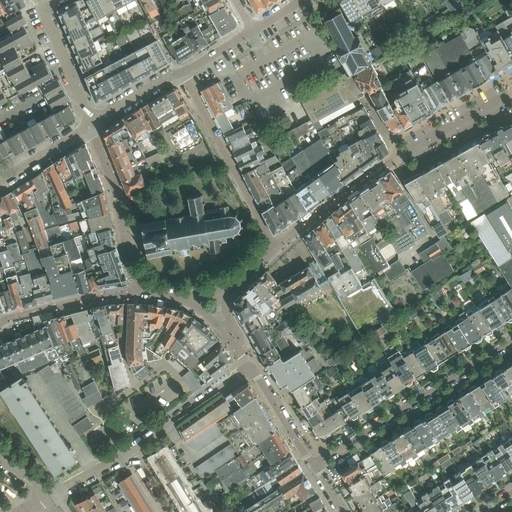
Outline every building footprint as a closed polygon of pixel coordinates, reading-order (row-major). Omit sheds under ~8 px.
[(0,0),(0,19),(6,16),(15,12),(27,5),(23,0),(0,0)] [(86,0),(78,0),(58,11),(67,32),(86,22),(85,22),(95,17),(92,11),(86,0)] [(98,0),(86,0),(92,11),(95,17),(97,20),(107,14),(102,6),(98,0)] [(111,0),(98,0),(102,6),(107,14),(116,9),(112,1),(111,0)] [(111,0),(112,1),(116,9),(126,4),(123,0),(111,0)] [(138,0),(151,24),(157,34),(168,29),(157,8),(157,7),(155,4),(153,0),(138,0)] [(226,3),(224,0),(209,0),(204,3),(207,9),(201,12),(204,16),(226,3)] [(248,0),(257,14),(267,8),(261,0),(248,0)] [(363,16),(353,0),(340,0),(340,1),(343,7),(352,22),(363,16)] [(373,11),(366,0),(353,0),(363,16),(373,11)] [(366,0),(373,11),(375,15),(386,9),(383,5),(380,0),(366,0)] [(456,10),(450,0),(448,0),(445,3),(449,9),(451,13),(456,10)] [(457,0),(450,0),(456,10),(466,3),(464,0),(459,0),(458,1),(457,0)] [(160,1),(155,4),(157,7),(159,12),(164,9),(160,1)] [(226,3),(204,16),(206,20),(209,26),(215,23),(232,13),(226,3)] [(190,5),(179,11),(183,18),(194,12),(190,5)] [(327,16),(327,15),(322,18),(325,23),(325,22),(328,28),(327,28),(328,29),(331,34),(331,35),(332,35),(334,40),(335,42),(335,41),(338,47),(337,47),(338,47),(334,49),(344,67),(348,64),(354,74),(372,63),(356,33),(352,35),(342,14),(339,8),(335,11),(335,12),(327,16)] [(442,14),(444,17),(451,13),(449,9),(442,14)] [(22,14),(18,16),(17,16),(15,12),(6,16),(9,21),(6,22),(9,27),(7,28),(10,34),(9,35),(18,51),(34,43),(24,24),(27,22),(22,14)] [(209,26),(202,30),(210,44),(237,27),(238,23),(232,13),(215,23),(209,26)] [(440,20),(437,16),(435,13),(426,20),(430,26),(436,23),(440,20)] [(197,51),(210,44),(202,30),(198,24),(197,22),(192,14),(180,20),(186,32),(187,32),(197,51)] [(511,18),(505,22),(496,27),(498,31),(504,41),(511,54),(511,18)] [(198,24),(202,30),(209,26),(206,20),(198,24)] [(86,22),(67,32),(71,42),(90,32),(86,22)] [(473,28),(500,73),(511,65),(511,54),(504,41),(498,31),(489,37),(489,38),(488,38),(489,39),(485,41),(477,26),(473,28)] [(465,27),(458,31),(460,35),(487,80),(500,73),(473,28),(465,27)] [(173,31),(164,36),(177,61),(178,63),(179,63),(181,63),(184,61),(184,59),(188,57),(177,38),(173,31)] [(90,32),(71,42),(75,52),(94,42),(90,32)] [(188,57),(197,51),(187,32),(186,32),(177,38),(188,57)] [(1,42),(0,42),(0,107),(2,107),(0,104),(28,89),(29,92),(37,87),(28,70),(18,51),(9,35),(0,39),(1,42)] [(460,35),(448,42),(475,88),(476,87),(485,81),(486,81),(487,81),(487,80),(460,35)] [(382,44),(387,52),(394,48),(389,39),(382,44)] [(158,40),(147,46),(151,54),(159,68),(160,68),(163,68),(166,66),(167,64),(169,63),(158,40)] [(94,42),(75,52),(79,62),(98,52),(94,42)] [(436,49),(462,95),(474,88),(475,88),(448,42),(436,49)] [(449,103),(436,81),(435,82),(425,65),(419,54),(414,45),(409,49),(405,43),(399,47),(411,69),(421,88),(422,88),(436,110),(449,103)] [(147,46),(136,52),(141,60),(148,74),(159,68),(151,54),(147,46)] [(371,51),(375,59),(383,54),(379,47),(371,51)] [(397,58),(403,54),(399,48),(393,52),(397,58)] [(449,103),(462,95),(436,49),(424,56),(437,80),(436,81),(449,103)] [(98,52),(79,62),(83,72),(102,62),(98,52)] [(136,52),(125,57),(130,66),(138,80),(148,74),(141,60),(136,52)] [(125,57),(115,63),(119,71),(127,86),(138,80),(130,66),(125,57)] [(44,62),(28,70),(36,85),(37,87),(38,87),(52,113),(49,114),(50,116),(51,116),(55,114),(55,113),(56,113),(68,106),(69,106),(72,105),(55,74),(51,76),(44,62)] [(115,63),(105,68),(109,77),(117,92),(118,91),(121,91),(124,90),(125,87),(127,86),(119,71),(115,63)] [(347,73),(300,98),(311,120),(316,128),(318,131),(324,128),(322,125),(322,124),(319,119),(359,99),(358,97),(364,93),(356,78),(354,74),(348,64),(344,67),(347,73)] [(359,75),(356,78),(364,93),(368,91),(370,94),(370,95),(381,88),(380,86),(382,85),(377,76),(378,76),(372,65),(367,69),(366,68),(358,73),(359,75)] [(86,78),(96,102),(97,102),(117,92),(109,77),(105,68),(87,77),(86,78)] [(400,76),(390,81),(399,97),(413,123),(414,123),(414,124),(415,123),(423,119),(422,118),(433,112),(434,113),(435,112),(434,111),(436,110),(422,88),(421,88),(411,69),(400,76)] [(217,83),(201,92),(208,105),(215,118),(224,135),(233,130),(225,113),(234,108),(228,97),(225,98),(217,83)] [(381,88),(370,95),(378,109),(384,120),(385,120),(391,131),(391,132),(396,133),(403,128),(391,105),(381,88)] [(174,89),(167,93),(181,119),(189,115),(186,111),(188,110),(176,89),(174,89)] [(167,93),(150,103),(162,125),(164,129),(181,119),(167,93)] [(396,103),(391,105),(403,128),(404,130),(411,126),(410,125),(413,123),(399,97),(395,98),(394,101),(396,103)] [(150,103),(141,109),(152,129),(153,130),(162,125),(150,103)] [(4,141),(0,143),(0,158),(10,154),(12,152),(14,151),(15,152),(16,155),(20,152),(25,150),(23,146),(27,144),(29,148),(46,138),(44,135),(48,133),(50,136),(59,131),(64,129),(62,125),(76,118),(69,106),(68,106),(56,113),(55,113),(55,114),(51,116),(50,116),(7,139),(4,141)] [(346,116),(345,117),(364,152),(371,165),(374,162),(388,153),(388,152),(388,150),(381,137),(377,130),(371,119),(369,116),(368,114),(364,107),(363,107),(346,116)] [(141,109),(123,119),(133,136),(135,139),(140,147),(142,150),(146,148),(142,141),(151,136),(148,131),(152,129),(141,109)] [(345,116),(335,122),(353,152),(362,171),(371,165),(364,152),(345,117),(345,116)] [(106,134),(104,134),(109,146),(126,139),(129,138),(133,136),(123,119),(105,130),(106,132),(106,134)] [(311,120),(291,130),(297,138),(316,128),(311,120)] [(335,122),(326,127),(341,152),(354,177),(362,171),(353,152),(335,122)] [(482,139),(478,141),(484,152),(484,153),(485,152),(487,151),(487,152),(494,148),(511,137),(511,122),(504,127),(501,126),(497,129),(496,131),(490,134),(487,134),(483,136),(482,139)] [(233,130),(224,135),(228,143),(252,132),(251,128),(245,131),(243,126),(233,130)] [(324,128),(318,131),(329,152),(332,159),(340,172),(336,175),(343,185),(354,177),(341,152),(326,127),(324,128)] [(252,132),(228,143),(233,152),(250,143),(248,138),(254,135),(252,132)] [(511,137),(494,148),(487,152),(488,152),(493,163),(494,162),(511,152),(511,137)] [(126,139),(109,146),(111,152),(113,157),(130,150),(132,150),(130,145),(129,146),(126,139)] [(478,140),(468,146),(471,152),(490,186),(499,200),(509,194),(492,163),(491,164),(484,153),(484,152),(478,141),(478,140)] [(250,143),(233,152),(237,161),(256,152),(263,149),(261,146),(257,148),(256,146),(257,145),(255,141),(250,143)] [(311,142),(302,147),(304,150),(305,152),(308,156),(313,152),(316,151),(311,142)] [(76,149),(75,150),(76,152),(86,177),(91,187),(95,195),(105,191),(105,190),(104,190),(104,189),(104,188),(104,187),(103,188),(101,182),(101,181),(98,175),(99,175),(98,174),(99,174),(94,160),(93,160),(92,160),(90,154),(90,153),(89,153),(89,152),(87,147),(87,146),(86,144),(85,144),(83,145),(82,145),(82,146),(77,149),(76,149)] [(468,146),(457,152),(476,185),(488,206),(499,200),(490,186),(471,152),(468,146)] [(256,152),(237,161),(242,172),(260,164),(257,157),(265,153),(264,152),(263,149),(256,152)] [(71,152),(66,156),(77,181),(81,179),(86,189),(91,187),(86,177),(76,152),(75,150),(71,152)] [(130,150),(113,157),(118,169),(135,162),(137,162),(135,158),(133,158),(130,150)] [(300,152),(292,158),(297,167),(304,178),(305,181),(321,202),(331,194),(315,170),(316,169),(315,167),(313,164),(308,156),(305,152),(304,150),(300,152)] [(160,152),(147,158),(149,163),(152,167),(168,160),(165,152),(164,151),(160,152)] [(313,152),(308,156),(313,164),(318,161),(321,159),(318,152),(316,151),(313,152)] [(449,159),(448,160),(469,197),(479,214),(487,209),(489,208),(488,206),(476,185),(457,152),(456,152),(456,153),(454,154),(457,158),(453,160),(452,157),(449,159)] [(511,152),(494,162),(500,173),(505,171),(511,166),(511,152)] [(275,154),(264,159),(266,163),(277,158),(275,154)] [(64,157),(55,163),(67,188),(71,186),(71,187),(76,185),(64,157)] [(318,161),(313,164),(315,167),(316,169),(315,170),(331,194),(336,191),(336,190),(343,185),(336,175),(340,172),(332,159),(321,166),(319,164),(320,164),(318,161)] [(442,160),(436,164),(441,171),(443,174),(443,177),(449,186),(459,203),(465,199),(469,197),(448,160),(443,162),(442,160)] [(293,161),(285,167),(288,173),(297,167),(293,161)] [(135,162),(118,169),(122,181),(141,174),(141,173),(139,169),(138,169),(135,162)] [(45,170),(42,172),(51,191),(51,192),(53,204),(53,207),(55,213),(65,209),(65,208),(67,207),(69,206),(72,205),(71,201),(54,164),(45,170)] [(430,170),(427,172),(448,209),(452,207),(443,189),(449,186),(443,177),(443,174),(441,171),(436,164),(429,168),(430,170)] [(511,166),(505,171),(500,173),(502,178),(502,177),(506,185),(511,181),(511,166)] [(288,173),(286,175),(294,189),(297,192),(307,211),(313,207),(319,203),(321,202),(305,181),(304,178),(297,167),(288,173)] [(255,169),(243,174),(258,203),(269,197),(255,169)] [(423,171),(415,175),(416,176),(439,214),(445,224),(450,221),(452,220),(446,210),(448,209),(427,172),(424,173),(423,171)] [(42,172),(31,180),(38,190),(34,191),(37,197),(37,196),(39,200),(46,198),(44,194),(51,191),(42,172)] [(389,173),(380,179),(385,188),(384,190),(391,201),(394,206),(399,213),(407,225),(406,225),(416,241),(429,233),(425,224),(405,192),(393,174),(389,173)] [(141,174),(122,181),(128,194),(129,201),(130,201),(137,199),(136,193),(140,191),(139,189),(146,186),(145,185),(141,174)] [(157,175),(147,179),(149,183),(159,179),(157,175)] [(415,175),(404,182),(406,184),(409,189),(441,237),(444,235),(448,233),(450,232),(445,224),(439,214),(416,176),(415,175)] [(380,179),(369,186),(383,209),(391,219),(399,213),(394,206),(391,201),(384,190),(385,188),(380,179)] [(15,190),(13,191),(19,201),(21,200),(27,212),(37,207),(33,199),(37,197),(34,191),(38,190),(31,180),(15,190)] [(369,186),(359,193),(374,215),(385,234),(396,226),(391,219),(383,209),(369,186)] [(86,189),(79,192),(81,196),(82,200),(83,200),(95,195),(91,187),(86,189)] [(72,205),(69,206),(71,210),(80,206),(85,217),(85,218),(110,212),(110,210),(109,207),(109,206),(109,205),(109,203),(108,201),(107,200),(108,198),(107,196),(106,194),(105,191),(95,195),(83,200),(82,200),(73,204),(74,204),(72,205)] [(11,192),(2,197),(8,212),(10,217),(13,223),(15,222),(14,219),(18,217),(15,212),(19,210),(11,192)] [(297,192),(286,200),(288,203),(297,219),(307,211),(297,192)] [(359,193),(348,201),(365,226),(380,250),(391,243),(390,241),(387,237),(385,234),(374,215),(359,193)] [(140,223),(140,224),(141,225),(143,235),(141,236),(142,237),(143,237),(144,237),(145,246),(144,246),(144,247),(144,248),(146,248),(148,258),(147,259),(147,260),(148,260),(149,258),(160,256),(161,258),(162,258),(162,256),(171,254),(171,256),(173,255),(173,253),(179,252),(180,256),(182,256),(187,255),(189,254),(188,250),(209,246),(210,252),(209,254),(210,254),(211,253),(221,251),(223,252),(223,251),(222,250),(222,249),(221,244),(222,244),(222,243),(227,242),(227,239),(226,236),(232,235),(233,238),(235,238),(234,235),(238,233),(240,235),(241,233),(240,231),(241,228),(244,228),(244,226),(242,226),(241,221),(243,220),(242,219),(240,220),(237,217),(238,214),(237,214),(236,213),(235,216),(231,215),(230,212),(230,213),(229,206),(220,207),(221,208),(204,211),(203,205),(205,205),(205,203),(203,204),(202,197),(203,195),(202,194),(201,196),(189,198),(188,197),(187,198),(188,199),(190,206),(188,206),(189,207),(190,207),(191,215),(186,215),(186,214),(185,214),(185,216),(176,217),(175,216),(174,216),(175,218),(166,219),(166,217),(164,217),(165,220),(155,221),(154,219),(153,219),(154,221),(142,223),(140,222),(140,223)] [(37,197),(33,199),(37,207),(40,214),(46,211),(43,202),(40,203),(39,200),(37,196),(37,197)] [(81,196),(71,201),(72,205),(74,204),(73,204),(82,200),(81,196)] [(2,197),(0,198),(0,215),(1,217),(6,214),(7,219),(4,220),(7,226),(8,229),(14,227),(13,223),(10,217),(8,212),(2,197)] [(269,197),(258,203),(273,232),(274,235),(280,231),(285,227),(275,208),(273,204),(269,197)] [(489,210),(484,213),(494,229),(509,251),(511,249),(511,207),(507,199),(489,210)] [(286,200),(275,208),(285,227),(297,219),(288,203),(286,200)] [(348,201),(340,207),(354,229),(353,230),(354,233),(353,233),(358,242),(378,276),(384,272),(391,267),(390,266),(380,250),(365,226),(348,201)] [(27,212),(25,213),(26,216),(31,227),(35,239),(37,244),(38,245),(41,254),(49,283),(50,283),(55,299),(65,296),(79,293),(80,293),(72,267),(68,254),(61,226),(60,224),(45,229),(43,222),(40,214),(37,207),(27,212)] [(340,207),(332,214),(343,232),(349,242),(352,241),(348,234),(351,233),(352,234),(353,233),(354,233),(353,230),(354,229),(340,207)] [(46,211),(40,214),(43,222),(45,229),(60,224),(58,218),(67,215),(65,209),(55,213),(54,214),(54,215),(51,217),(48,210),(46,211)] [(69,215),(67,215),(69,221),(71,221),(81,218),(79,212),(73,214),(69,215)] [(86,218),(79,220),(83,234),(89,233),(98,231),(99,232),(113,229),(113,228),(110,212),(85,218),(86,218)] [(401,234),(390,241),(391,243),(399,255),(418,243),(416,241),(406,225),(407,225),(399,213),(391,219),(396,226),(398,230),(401,234)] [(484,213),(470,221),(474,228),(480,237),(499,266),(511,258),(511,256),(509,251),(494,229),(484,213)] [(332,214),(324,221),(341,250),(348,263),(351,268),(353,270),(354,273),(364,268),(349,242),(343,232),(332,214)] [(67,215),(58,218),(60,224),(69,221),(67,215)] [(72,223),(69,223),(72,231),(75,230),(80,228),(78,221),(72,223)] [(324,221),(314,229),(333,261),(335,265),(338,269),(339,271),(340,274),(346,271),(351,268),(348,263),(344,266),(336,253),(341,250),(324,221)] [(450,221),(445,224),(450,232),(455,229),(450,221)] [(470,221),(459,227),(464,234),(474,228),(470,221)] [(89,233),(83,234),(84,235),(88,249),(89,248),(95,246),(98,253),(116,247),(116,244),(117,243),(116,241),(115,241),(114,235),(115,234),(115,232),(114,232),(113,229),(99,232),(98,231),(89,233)] [(306,235),(306,236),(308,239),(310,243),(313,247),(315,251),(320,258),(324,266),(329,263),(333,261),(314,229),(313,230),(314,230),(312,231),(311,231),(309,233),(306,235)] [(398,230),(387,237),(390,241),(401,234),(398,230)] [(351,233),(348,234),(352,241),(354,244),(358,242),(353,233),(352,234),(351,233)] [(276,287),(274,288),(277,292),(279,297),(283,304),(286,308),(304,298),(321,287),(320,285),(321,285),(322,284),(324,283),(326,281),(327,281),(328,280),(331,286),(334,291),(341,302),(348,313),(352,320),(354,324),(357,329),(368,323),(378,317),(380,320),(379,320),(381,323),(382,325),(390,320),(398,315),(386,297),(374,279),(372,280),(362,286),(358,280),(354,273),(353,270),(351,268),(346,271),(340,274),(339,271),(338,269),(335,265),(333,261),(329,263),(324,266),(320,258),(315,251),(313,247),(310,243),(308,239),(306,236),(304,237),(303,237),(304,238),(307,243),(310,249),(309,250),(317,262),(315,263),(313,265),(311,266),(309,267),(307,268),(305,269),(303,270),(301,271),(298,273),(295,275),(292,277),(286,280),(278,285),(276,287)] [(26,239),(19,241),(23,252),(23,254),(31,252),(29,248),(26,239)] [(16,241),(6,244),(8,250),(13,263),(12,264),(22,290),(19,291),(25,307),(38,303),(29,273),(23,254),(23,252),(20,253),(16,241)] [(427,263),(412,272),(424,290),(455,270),(444,253),(438,242),(421,253),(427,263)] [(31,252),(23,254),(29,273),(38,303),(55,299),(50,283),(49,283),(41,254),(38,245),(37,245),(29,248),(31,252)] [(95,246),(89,248),(91,254),(94,262),(96,270),(103,288),(112,287),(118,285),(118,286),(120,285),(127,284),(128,281),(126,273),(125,273),(118,252),(117,252),(116,248),(116,247),(98,253),(95,246)] [(88,249),(82,250),(90,274),(87,275),(91,290),(103,288),(96,270),(94,262),(91,254),(89,248),(88,249)] [(8,250),(0,252),(0,258),(3,266),(5,274),(10,288),(16,309),(25,307),(19,291),(22,290),(12,264),(13,263),(8,250)] [(79,251),(68,254),(72,267),(80,293),(91,290),(87,275),(90,274),(82,250),(79,251)] [(511,258),(499,266),(506,277),(509,282),(511,286),(511,258)] [(391,267),(384,272),(390,281),(406,271),(399,260),(390,266),(391,267)] [(481,264),(473,269),(477,275),(486,270),(481,264)] [(3,266),(0,267),(0,298),(4,312),(16,309),(10,288),(5,274),(3,266)] [(470,270),(459,277),(464,284),(474,278),(470,270)] [(267,271),(259,278),(268,287),(278,298),(279,297),(277,292),(274,288),(276,287),(278,285),(276,281),(267,271)] [(259,278),(252,286),(270,305),(278,315),(275,311),(283,304),(279,297),(278,298),(268,287),(259,278)] [(455,278),(449,283),(452,288),(459,284),(455,278)] [(502,284),(496,287),(500,293),(502,296),(511,311),(511,286),(509,282),(503,285),(502,284)] [(252,286),(245,292),(261,311),(263,314),(269,321),(270,322),(278,315),(270,305),(252,286)] [(441,288),(437,290),(441,298),(445,295),(441,288)] [(436,290),(430,294),(436,304),(442,300),(441,298),(436,290)] [(235,308),(235,309),(242,322),(261,311),(245,292),(244,293),(245,293),(243,295),(243,294),(236,301),(236,302),(235,302),(235,307),(235,308)] [(493,297),(489,301),(491,303),(503,323),(507,320),(508,322),(508,321),(511,322),(511,321),(511,311),(502,296),(495,300),(493,297)] [(482,305),(478,308),(479,310),(492,330),(496,327),(497,328),(500,329),(503,327),(504,324),(503,323),(491,303),(489,301),(488,300),(487,299),(483,301),(482,304),(482,305)] [(124,304),(105,306),(111,324),(114,323),(114,324),(115,324),(123,324),(124,305),(124,304)] [(129,305),(127,350),(142,350),(142,344),(143,338),(142,323),(144,324),(144,317),(149,317),(149,305),(129,304),(129,305)] [(144,324),(142,323),(143,338),(150,338),(151,339),(152,339),(163,324),(162,323),(165,320),(167,308),(149,305),(149,317),(144,317),(144,324)] [(105,306),(92,309),(95,315),(101,337),(104,344),(109,365),(116,390),(119,388),(125,386),(126,385),(130,383),(125,367),(118,342),(117,342),(116,339),(114,334),(111,324),(105,306)] [(165,320),(162,323),(163,324),(168,327),(167,330),(168,331),(169,331),(174,323),(173,322),(180,310),(167,308),(165,320)] [(414,308),(407,313),(412,320),(419,315),(414,308)] [(437,308),(434,310),(440,319),(443,317),(437,308)] [(87,310),(72,314),(72,316),(84,344),(86,343),(101,337),(95,315),(92,309),(91,309),(92,311),(88,312),(87,310)] [(168,331),(161,343),(162,344),(164,345),(170,349),(182,329),(181,327),(191,316),(180,310),(173,322),(174,323),(169,331),(168,331)] [(472,312),(467,315),(469,318),(481,337),(485,334),(486,335),(489,336),(492,334),(493,331),(492,330),(479,310),(474,314),(472,312)] [(261,311),(242,322),(249,333),(269,321),(263,314),(261,311)] [(72,314),(56,318),(55,318),(64,342),(73,362),(81,358),(80,356),(83,355),(88,353),(84,344),(72,316),(72,314)] [(210,330),(191,316),(181,327),(182,329),(170,349),(169,350),(191,370),(195,366),(222,344),(218,340),(217,338),(211,332),(210,330)] [(282,323),(281,324),(282,324),(288,333),(290,331),(302,346),(304,348),(304,349),(313,343),(311,340),(308,337),(292,316),(285,321),(282,323)] [(45,321),(44,321),(46,326),(51,337),(57,349),(61,357),(65,365),(66,365),(73,362),(64,342),(55,318),(45,321)] [(461,319),(457,322),(458,325),(471,344),(474,342),(475,343),(478,343),(481,341),(482,338),(482,337),(481,337),(469,318),(463,322),(461,319)] [(269,321),(249,333),(255,343),(257,347),(261,354),(274,346),(271,341),(272,340),(268,335),(270,334),(277,330),(275,328),(270,322),(269,321)] [(390,322),(384,326),(387,330),(392,326),(390,322)] [(275,328),(277,330),(282,337),(276,341),(284,353),(291,348),(283,336),(288,333),(282,324),(281,324),(275,328)] [(450,326),(446,329),(447,331),(460,351),(463,349),(464,350),(467,350),(470,348),(471,345),(471,344),(458,325),(452,328),(450,326)] [(0,384),(3,389),(15,381),(14,378),(21,374),(61,357),(57,349),(51,337),(46,326),(0,346),(0,384)] [(384,328),(380,330),(384,336),(388,334),(384,328)] [(381,336),(377,330),(374,332),(373,333),(376,339),(381,336)] [(439,334),(435,336),(449,358),(453,355),(455,357),(460,354),(460,351),(447,331),(440,336),(439,334)] [(432,341),(426,345),(438,364),(441,366),(445,363),(445,360),(449,358),(435,336),(431,339),(432,341)] [(418,341),(411,346),(413,350),(427,371),(431,369),(433,370),(434,371),(438,368),(438,367),(438,365),(438,364),(426,345),(422,348),(418,341)] [(222,344),(195,366),(201,374),(199,375),(202,379),(206,377),(209,381),(234,361),(232,358),(229,360),(226,356),(229,354),(227,351),(224,353),(221,349),(224,347),(222,344)] [(274,346),(261,354),(267,365),(268,365),(278,359),(277,358),(280,356),(274,346)] [(146,348),(145,347),(147,362),(153,361),(152,357),(155,353),(154,353),(146,348)] [(88,353),(83,355),(89,368),(94,367),(104,363),(99,348),(90,352),(88,353)] [(267,365),(264,367),(267,371),(268,371),(270,373),(272,371),(278,379),(276,380),(279,384),(277,384),(280,389),(287,385),(288,388),(287,388),(290,392),(293,390),(314,378),(313,376),(322,370),(315,360),(308,365),(306,362),(314,356),(310,349),(306,352),(304,349),(304,348),(303,348),(285,360),(283,360),(280,356),(277,358),(278,359),(268,365),(267,365)] [(127,350),(127,352),(130,366),(144,363),(142,352),(142,351),(142,350),(127,350)] [(410,355),(403,359),(416,378),(419,379),(419,380),(423,377),(423,374),(427,371),(413,350),(409,353),(410,355)] [(399,352),(388,358),(392,363),(405,385),(408,386),(413,384),(412,383),(412,380),(416,378),(403,359),(399,352)] [(81,358),(73,362),(79,376),(83,387),(94,381),(89,368),(83,355),(80,356),(81,358)] [(72,378),(73,378),(79,376),(73,362),(66,365),(72,378)] [(507,369),(503,371),(511,384),(511,362),(507,365),(507,368),(506,368),(507,369)] [(48,366),(38,372),(39,373),(42,378),(58,368),(55,363),(49,367),(48,366)] [(144,363),(130,366),(139,381),(151,373),(144,363)] [(389,368),(382,372),(394,392),(394,391),(397,393),(402,390),(401,390),(401,387),(405,385),(392,363),(387,366),(389,368)] [(333,367),(325,371),(330,378),(337,373),(333,367)] [(58,368),(42,378),(45,383),(61,372),(58,368)] [(496,375),(492,378),(504,397),(506,399),(511,395),(511,384),(503,371),(503,370),(502,370),(500,369),(496,372),(496,374),(495,374),(496,375)] [(190,370),(182,377),(192,391),(193,392),(197,390),(202,386),(190,370)] [(61,372),(45,383),(48,387),(64,377),(61,372)] [(373,375),(369,377),(383,399),(387,396),(390,397),(390,398),(394,395),(394,392),(382,372),(375,377),(373,375)] [(363,375),(356,380),(360,386),(373,405),(375,406),(376,407),(380,404),(380,401),(383,399),(369,377),(366,379),(363,375)] [(79,376),(73,378),(77,389),(83,387),(79,376)] [(485,382),(481,385),(495,407),(499,404),(497,401),(504,397),(492,378),(492,377),(491,377),(489,376),(485,379),(484,381),(484,382),(485,382)] [(3,389),(2,390),(57,473),(61,470),(64,468),(77,460),(28,386),(29,385),(28,383),(30,382),(27,379),(25,381),(23,377),(22,377),(15,381),(3,389)] [(64,377),(48,387),(51,391),(67,381),(64,377)] [(294,393),(293,394),(295,398),(297,398),(299,400),(298,402),(301,407),(317,398),(320,396),(317,391),(324,387),(317,377),(314,378),(293,390),(294,393)] [(67,381),(51,391),(54,396),(70,386),(67,381)] [(94,381),(83,387),(88,396),(98,390),(94,381)] [(225,398),(179,431),(184,440),(186,443),(197,436),(202,432),(207,429),(212,426),(217,422),(235,411),(258,395),(248,382),(225,398)] [(470,391),(469,391),(470,392),(482,411),(489,407),(491,410),(495,407),(481,385),(477,387),(477,386),(476,386),(474,385),(470,388),(469,390),(470,391)] [(70,386),(54,396),(57,400),(73,390),(70,386)] [(352,388),(348,390),(362,412),(365,409),(368,411),(373,409),(372,408),(372,405),(373,405),(360,386),(354,390),(352,388)] [(73,390),(57,400),(60,405),(76,394),(73,390)] [(88,396),(83,399),(87,407),(103,399),(98,390),(88,396)] [(344,393),(337,397),(339,399),(351,418),(354,420),(358,417),(358,414),(360,413),(362,412),(348,390),(344,393)] [(459,397),(458,398),(459,398),(471,417),(478,414),(480,417),(485,414),(482,411),(470,392),(466,394),(466,393),(465,393),(463,393),(459,395),(459,397)] [(76,394),(60,405),(63,409),(79,399),(76,394)] [(235,411),(217,422),(225,433),(232,443),(239,455),(277,428),(258,395),(235,411)] [(301,410),(300,410),(303,414),(303,413),(305,414),(306,414),(308,417),(330,405),(329,404),(330,404),(332,402),(328,397),(319,402),(317,398),(301,407),(301,410)] [(447,404),(448,405),(462,427),(463,428),(469,424),(474,421),(471,417),(459,398),(455,401),(455,400),(454,400),(452,399),(448,402),(447,404)] [(79,399),(63,409),(65,414),(81,403),(79,399)] [(81,403),(65,414),(68,418),(84,408),(81,403)] [(308,417),(306,419),(312,428),(314,426),(329,417),(335,413),(332,409),(330,405),(308,417)] [(437,411),(436,411),(437,412),(449,432),(456,428),(457,430),(462,427),(448,405),(444,408),(443,406),(443,407),(441,406),(437,408),(437,411)] [(84,408),(68,418),(72,423),(87,412),(85,409),(84,408)] [(315,428),(313,430),(317,436),(319,435),(324,436),(325,438),(330,435),(331,435),(329,432),(334,429),(335,430),(337,430),(337,431),(341,428),(341,426),(341,425),(346,422),(339,411),(335,413),(329,417),(314,426),(315,428)] [(501,411),(499,412),(506,422),(508,421),(501,411)] [(425,418),(426,419),(438,439),(445,435),(446,437),(451,434),(449,432),(437,412),(433,414),(432,413),(430,413),(429,412),(426,415),(425,418)] [(502,416),(497,419),(502,425),(506,423),(502,416)] [(87,417),(74,426),(80,435),(93,426),(87,417)] [(414,424),(414,425),(415,426),(427,446),(434,442),(435,444),(440,441),(438,439),(426,419),(422,421),(421,420),(419,420),(418,419),(415,422),(414,424)] [(217,422),(212,426),(219,437),(225,433),(217,422)] [(212,426),(207,429),(215,440),(219,437),(212,426)] [(403,431),(404,433),(416,453),(422,449),(424,451),(429,448),(427,446),(415,426),(411,428),(410,427),(408,426),(407,426),(404,429),(403,431)] [(221,467),(215,470),(221,481),(263,453),(284,440),(277,428),(239,455),(236,456),(233,459),(227,463),(221,467)] [(207,429),(202,432),(210,444),(215,440),(207,429)] [(202,432),(197,436),(205,447),(210,444),(202,432)] [(393,436),(393,438),(393,440),(405,460),(407,462),(413,458),(418,455),(416,453),(404,433),(400,435),(399,434),(397,433),(396,433),(393,435),(393,436)] [(473,435),(469,438),(471,441),(473,444),(474,443),(477,441),(473,435)] [(197,436),(186,443),(186,444),(198,452),(205,447),(197,436)] [(263,453),(221,481),(228,492),(249,478),(291,451),(284,440),(263,453)] [(382,445),(381,445),(382,446),(382,447),(395,466),(396,469),(402,465),(407,462),(405,460),(393,440),(389,442),(388,441),(386,440),(385,440),(382,442),(382,445)] [(471,441),(459,448),(461,451),(462,451),(473,444),(471,441)] [(232,443),(225,448),(233,459),(236,456),(239,455),(232,443)] [(499,449),(493,452),(507,473),(509,473),(510,473),(511,471),(511,456),(505,445),(504,444),(498,448),(499,449)] [(371,452),(370,452),(371,453),(371,454),(371,455),(379,466),(383,474),(385,476),(391,472),(396,469),(395,466),(382,447),(378,449),(377,448),(375,447),(371,449),(371,452)] [(458,447),(451,451),(454,456),(456,454),(461,451),(459,448),(458,447)] [(225,448),(219,452),(227,463),(233,459),(225,448)] [(291,451),(249,478),(257,490),(297,462),(296,460),(291,451)] [(488,456),(483,459),(496,480),(498,480),(499,480),(503,478),(503,475),(507,473),(493,452),(493,451),(487,455),(488,456)] [(165,452),(153,459),(157,465),(158,467),(170,460),(169,460),(165,452)] [(219,452),(213,456),(221,467),(227,463),(219,452)] [(342,474),(340,475),(343,480),(345,479),(346,481),(346,480),(348,484),(367,473),(373,469),(379,466),(371,455),(366,458),(362,460),(362,461),(358,463),(358,462),(350,467),(349,466),(348,467),(347,467),(343,469),(344,471),(341,472),(342,474)] [(213,456),(207,460),(214,471),(215,470),(221,467),(213,456)] [(450,458),(441,464),(443,468),(453,462),(450,458)] [(477,463),(472,466),(486,487),(488,488),(492,485),(493,483),(496,480),(483,459),(482,458),(477,462),(477,463)] [(170,460),(158,467),(163,476),(175,468),(170,460)] [(207,460),(201,464),(208,475),(214,471),(207,460)] [(257,490),(255,491),(259,497),(260,498),(274,490),(270,484),(278,479),(281,485),(302,471),(297,462),(257,490)] [(201,464),(195,468),(202,479),(208,475),(201,464)] [(466,469),(461,473),(475,494),(477,495),(481,492),(482,490),(486,487),(472,466),(471,465),(466,469)] [(175,468),(163,476),(168,484),(180,476),(175,468)] [(433,470),(430,472),(433,478),(435,477),(436,478),(438,477),(433,470)] [(456,476),(450,480),(464,501),(466,502),(470,500),(470,499),(471,497),(475,494),(461,473),(460,472),(455,475),(456,476)] [(285,484),(280,487),(286,496),(285,497),(286,499),(297,492),(302,500),(303,500),(316,492),(303,473),(302,473),(300,475),(297,476),(295,478),(285,484)] [(367,473),(348,484),(352,491),(351,492),(352,493),(353,495),(354,495),(375,484),(367,473)] [(132,474),(119,482),(122,488),(119,490),(119,491),(121,494),(125,492),(138,484),(132,474)] [(180,476),(168,484),(173,492),(184,484),(180,476)] [(445,483),(439,487),(453,509),(455,509),(460,507),(459,506),(460,504),(464,501),(450,480),(449,479),(444,482),(445,483)] [(375,484),(354,495),(355,497),(357,501),(357,500),(361,507),(377,498),(380,496),(377,491),(383,487),(381,485),(379,481),(375,484)] [(138,484),(125,492),(130,501),(143,493),(138,484)] [(184,484),(173,492),(178,500),(190,493),(185,485),(184,484)] [(434,491),(428,494),(439,511),(448,511),(449,511),(453,509),(439,487),(438,486),(433,490),(434,491)] [(98,487),(81,496),(84,501),(77,504),(80,508),(78,509),(80,511),(88,511),(90,511),(91,509),(101,504),(95,494),(100,490),(98,487)] [(272,493),(271,493),(280,507),(284,505),(280,500),(285,497),(286,496),(280,487),(272,493)] [(407,495),(405,496),(412,507),(407,510),(408,511),(424,511),(422,508),(417,501),(411,492),(408,494),(407,495)] [(143,493),(130,501),(137,511),(150,504),(143,493)] [(190,493),(178,500),(183,508),(195,501),(194,501),(190,493)] [(271,493),(262,498),(268,507),(273,504),(277,509),(280,507),(271,493)] [(423,497),(417,501),(422,508),(424,511),(439,511),(428,494),(427,493),(422,496),(423,497)] [(377,498),(361,507),(361,508),(363,511),(380,511),(393,505),(389,498),(385,500),(382,495),(380,497),(380,496),(377,498)] [(262,498),(254,504),(258,511),(263,511),(268,507),(262,498)] [(313,506),(305,511),(313,511),(324,506),(319,498),(311,503),(313,506)] [(195,501),(183,508),(185,511),(196,511),(208,505),(206,501),(203,503),(204,505),(200,507),(196,500),(194,501),(195,501)] [(384,511),(386,511),(391,511),(399,508),(396,503),(393,505),(380,511),(384,511)]
